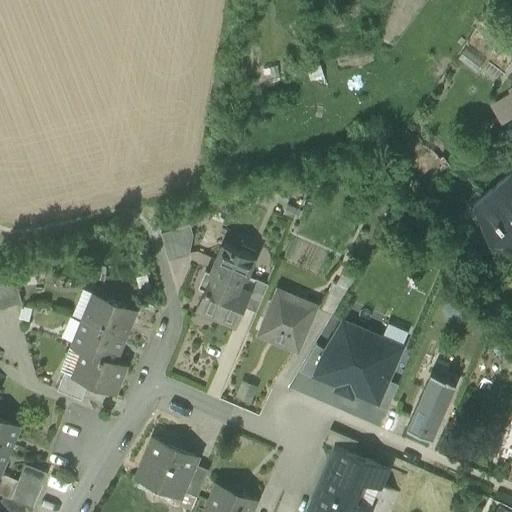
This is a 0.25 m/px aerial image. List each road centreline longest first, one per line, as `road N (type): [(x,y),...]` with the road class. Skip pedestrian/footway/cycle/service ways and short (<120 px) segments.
road 1 (residential): [(154,377),(303,436),(345,413)]
road 2 (residential): [(71,511),(154,377)]
road 3 (residential): [(154,377),(176,307),(156,237)]
